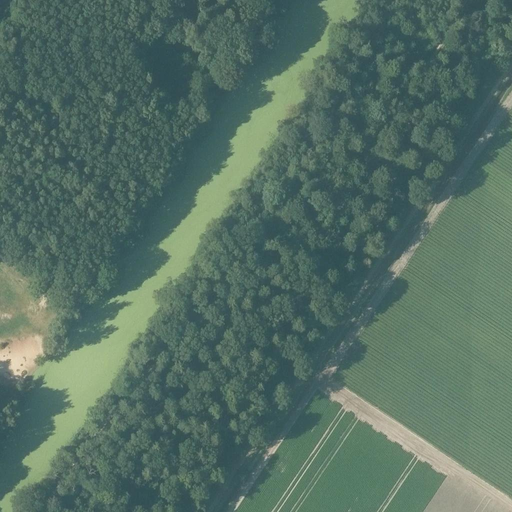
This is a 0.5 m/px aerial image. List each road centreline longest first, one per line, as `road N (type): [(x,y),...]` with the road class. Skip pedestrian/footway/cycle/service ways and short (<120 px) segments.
road 1 (track): [(467,0),(331,197),(130,388),(42,511)]
road 2 (track): [(209,511),(511,64)]
road 3 (track): [(162,0),(222,32),(243,25),(266,0)]
